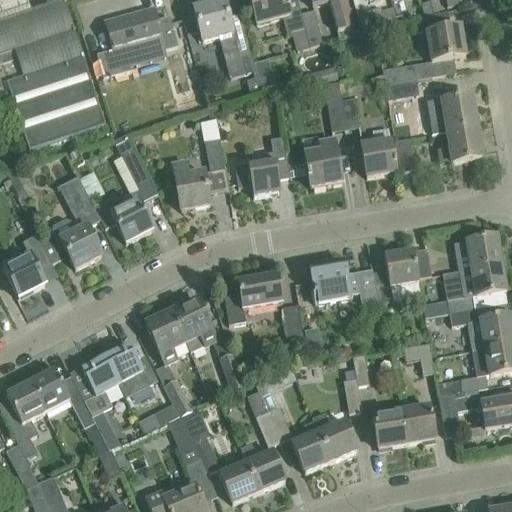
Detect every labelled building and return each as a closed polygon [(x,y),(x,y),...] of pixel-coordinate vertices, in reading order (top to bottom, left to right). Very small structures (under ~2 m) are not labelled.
[(25,0),(0,0),(0,15),(27,7),(25,0)] [(249,0),(253,17),(257,29),(287,21),(292,37),(293,36),(298,54),(311,50),(303,17),(302,17),(296,0),(285,0),(249,0)] [(351,0),(346,1),(346,0),(309,0),(312,10),(330,6),(337,36),(339,44),(361,39),(359,29),(351,0)] [(457,0),(444,0),(447,11),(460,8),(457,0)] [(420,7),(424,22),(442,17),(438,3),(420,7)] [(224,4),(194,12),(196,23),(197,24),(202,45),(220,40),(225,57),(228,56),(231,67),(228,68),(231,82),(234,81),(243,78),(256,75),(246,35),(241,16),(228,19),(228,16),(224,4)] [(85,65),(65,6),(0,27),(0,100),(10,97),(29,156),(106,131),(84,65),(85,65)] [(402,18),(396,19),(384,23),(380,11),(365,15),(368,27),(359,29),(361,39),(404,26),(402,18)] [(156,24),(153,13),(106,26),(114,54),(97,58),(104,83),(132,75),(129,64),(136,62),(134,52),(162,45),(164,54),(178,50),(170,20),(156,24)] [(313,15),(303,17),(311,50),(322,48),(313,15)] [(416,69),(382,74),(384,79),(385,88),(416,83),(456,77),(454,63),(465,61),(460,31),(450,33),(447,16),(442,17),(436,19),(426,21),(424,22),(418,23),(421,39),(427,37),(432,67),(416,69)] [(418,98),(416,83),(385,88),(387,103),(418,98)] [(346,133),(341,105),(338,86),(324,88),(323,89),(331,136),(346,133)] [(472,100),(452,103),(441,105),(446,136),(477,131),(472,100)] [(354,102),(341,105),(346,133),(359,131),(354,102)] [(483,162),(477,131),(446,136),(449,152),(437,153),(440,169),(483,162)] [(396,177),(393,157),(388,132),(372,135),(373,140),(359,142),(367,182),(396,177)] [(157,198),(148,180),(127,139),(114,146),(122,161),(113,165),(131,200),(128,202),(126,209),(125,210),(109,205),(95,212),(94,212),(100,224),(105,233),(116,228),(126,248),(152,234),(139,207),(157,198)] [(318,140),(301,143),(303,150),(304,158),(306,166),(308,178),(306,178),(307,183),(309,183),(310,192),(342,187),(339,167),(335,144),(319,147),(318,140)] [(290,181),(287,162),(283,141),(270,143),(274,164),(234,171),(238,193),(251,190),(253,202),(281,197),(278,183),(290,181)] [(415,174),(412,154),(410,143),(395,145),(400,176),(415,174)] [(219,144),(205,146),(210,176),(189,179),(186,166),(173,168),(180,215),(210,210),(208,198),(229,195),(226,175),(219,144)] [(87,231),(100,224),(94,212),(78,181),(58,191),(76,227),(72,229),(70,225),(66,224),(53,230),(52,234),(53,238),(57,246),(60,244),(75,274),(102,260),(87,231)] [(52,269),(52,268),(40,246),(37,239),(24,246),(31,259),(3,273),(19,303),(45,289),(39,276),(52,269)] [(454,248),(456,261),(459,276),(501,268),(496,241),(454,248)] [(60,264),(51,247),(48,242),(40,246),(52,268),(60,264)] [(426,253),(413,255),(417,283),(431,280),(426,253)] [(417,283),(413,255),(384,260),(387,274),(372,277),(377,308),(378,308),(379,316),(387,315),(389,316),(390,317),(393,316),(395,314),(396,311),(394,309),(392,308),(391,306),(392,305),(390,292),(418,287),(417,283)] [(377,308),(372,277),(372,274),(346,278),(344,267),(309,273),(315,308),(360,300),(362,312),(377,309),(377,308)] [(463,302),(447,305),(448,311),(449,318),(492,311),(490,299),(506,296),(501,268),(459,276),(463,302)] [(282,308),(277,278),(237,285),(240,299),(224,302),(229,329),(245,326),(243,315),(282,308)] [(197,304),(171,316),(186,346),(190,357),(216,344),(197,304)] [(282,311),(288,345),(304,343),(298,308),(282,311)] [(511,348),(511,332),(510,319),(494,322),(492,311),(449,318),(452,331),(468,328),(473,355),(511,348)] [(186,346),(171,316),(146,328),(165,368),(175,363),(171,353),(186,346)] [(490,380),(499,378),(511,375),(511,348),(473,355),(477,381),(460,384),(462,397),(466,397),(478,395),(487,393),(485,379),(490,379),(490,380)] [(130,349),(106,362),(119,389),(126,402),(156,386),(143,361),(137,364),(130,349)] [(429,349),(417,351),(405,353),(391,356),(392,363),(406,360),(407,367),(419,365),(422,380),(434,378),(429,349)] [(243,392),(232,359),(219,363),(231,398),(243,392)] [(352,361),(356,384),(357,391),(368,389),(363,360),(352,361)] [(106,362),(82,374),(95,400),(84,406),(92,421),(102,416),(112,411),(104,396),(119,389),(106,362)] [(256,387),(259,395),(261,400),(296,385),(291,372),(256,387)] [(54,374),(30,386),(46,417),(69,405),(84,433),(85,432),(95,427),(92,421),(84,406),(71,380),(60,386),(54,374)] [(177,384),(176,384),(163,390),(180,422),(193,415),(177,384)] [(361,416),(357,391),(356,384),(343,386),(348,418),(361,416)] [(46,417),(30,386),(6,399),(12,411),(1,416),(18,449),(25,463),(38,457),(31,443),(39,438),(32,425),(46,417)] [(280,448),(266,417),(268,416),(259,395),(246,401),(268,453),(280,448)] [(462,397),(438,400),(440,413),(442,422),(445,442),(461,439),(458,419),(458,418),(481,414),(480,407),(478,395),(466,397),(462,397)] [(511,401),(480,407),(481,414),(485,435),(511,430),(511,401)] [(435,443),(432,424),(430,410),(401,415),(406,448),(435,443)] [(279,412),(268,416),(266,417),(280,448),(292,443),(279,412)] [(406,448),(401,415),(372,420),(378,453),(406,448)] [(102,416),(92,421),(95,427),(109,456),(112,454),(120,451),(102,416)] [(357,455),(350,437),(344,424),(331,430),(326,416),(312,422),(331,466),(357,455)] [(307,440),(292,446),(297,459),(305,477),(331,466),(312,422),(302,427),(307,440)] [(95,427),(85,432),(91,443),(92,443),(101,459),(109,456),(95,427)] [(206,443),(204,444),(193,448),(215,498),(216,502),(217,501),(207,478),(218,473),(206,443)] [(149,502),(146,503),(149,511),(204,511),(201,504),(215,498),(193,448),(179,455),(185,471),(194,490),(163,503),(161,497),(149,502)] [(285,486),(277,467),(272,455),(259,460),(258,457),(251,448),(241,453),(246,466),(245,466),(258,497),(285,486)] [(38,488),(25,463),(18,449),(6,456),(26,495),(38,488)] [(101,459),(98,461),(108,484),(122,478),(112,454),(109,456),(101,459)] [(258,497),(245,466),(219,477),(232,508),(258,497)] [(66,511),(54,482),(41,487),(51,511),(66,511)] [(51,511),(41,487),(38,488),(26,495),(33,511),(51,511)] [(122,511),(119,503),(96,511),(122,511)]
